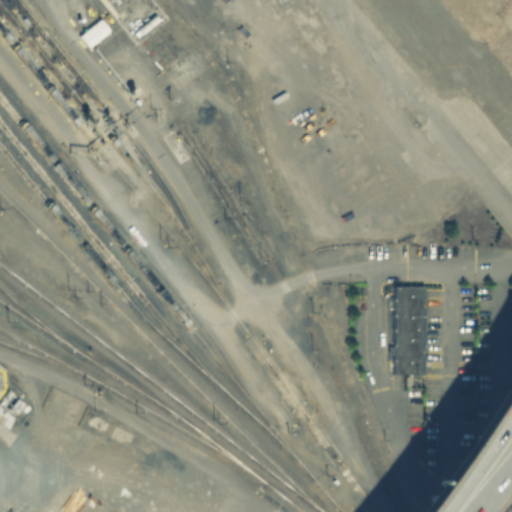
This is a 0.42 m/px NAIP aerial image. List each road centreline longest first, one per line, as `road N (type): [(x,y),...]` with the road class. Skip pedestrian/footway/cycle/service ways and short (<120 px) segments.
road 1 (motorway): [(511,360),(408,511)]
road 2 (motorway): [(433,511),(511,380)]
road 3 (residential): [(511,266),(372,265)]
road 4 (motorway): [(511,415),(429,511)]
road 5 (residential): [(379,390),(371,357),(372,265)]
